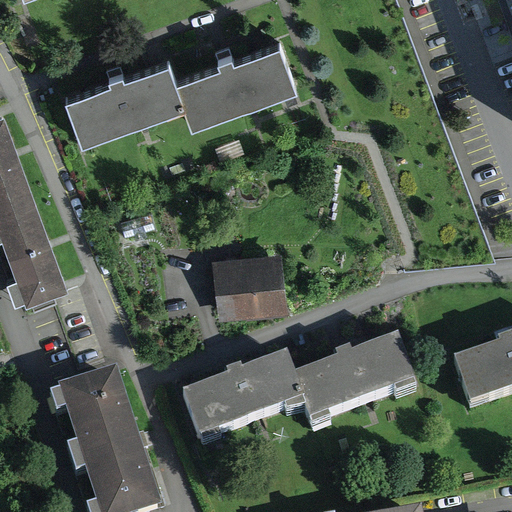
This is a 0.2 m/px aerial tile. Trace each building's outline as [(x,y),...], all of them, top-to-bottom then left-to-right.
[(176,83),(187,115),(194,133),(297,96),(279,46),(234,62),(232,58),(219,63),(221,67),(176,83)] [(109,83),(65,99),(84,152),(187,115),(176,83),(168,63),(123,79),(122,75),(108,80),(109,83)] [(0,119),(0,217),(34,205),(3,119),(0,119)] [(0,217),(0,229),(28,306),(66,292),(34,205),(0,217)] [(278,254),(212,261),(218,320),(284,313),(278,254)] [(292,382),(304,414),(311,434),(329,427),(327,422),(394,398),(396,403),(415,396),(397,345),(350,361),(349,357),(336,362),(337,366),(292,382)] [(498,354),(454,370),(472,422),(490,416),(489,411),(511,402),(511,348),(511,346),(497,351),(498,354)] [(226,382),(181,398),(200,450),(218,443),(216,439),(283,415),(285,421),(304,414),(292,382),(285,362),(240,378),(238,374),(224,379),(226,382)] [(153,511),(110,382),(61,398),(98,511),(153,511)]
